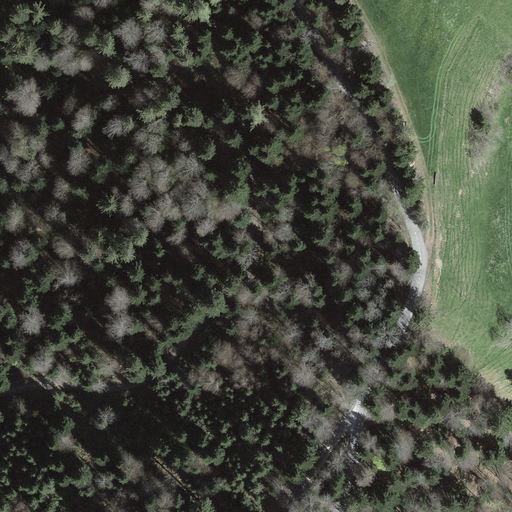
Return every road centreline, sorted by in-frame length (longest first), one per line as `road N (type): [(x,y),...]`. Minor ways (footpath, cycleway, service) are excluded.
road 1 (track): [(210,0),(247,131),(259,234),(251,267),(154,375),(134,385),(0,393)]
road 2 (unclassified): [(297,0),(379,146),(423,260),(410,310),(365,400),(338,511)]
road 3 (track): [(362,412),(287,511)]
